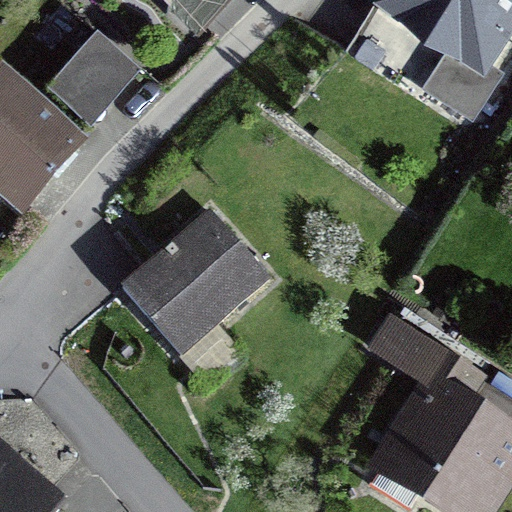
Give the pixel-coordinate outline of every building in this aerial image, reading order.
[(179,0),(199,19),(217,0),(179,0)] [(511,0),(393,0),(356,59),(413,96),(446,43),(481,65),(511,16),(511,0)] [(97,33),(49,90),(90,126),(139,69),(97,33)] [(2,79),(0,81),(0,186),(22,205),(76,142),(2,79)] [(123,289),(181,356),(269,278),(210,212),(123,289)] [(511,435),(462,404),(480,376),(398,324),(380,354),(433,389),(371,486),(409,510),(420,491),(453,511),(481,511),(511,463),(511,435)] [(29,511),(47,493),(0,449),(0,511),(29,511)]
